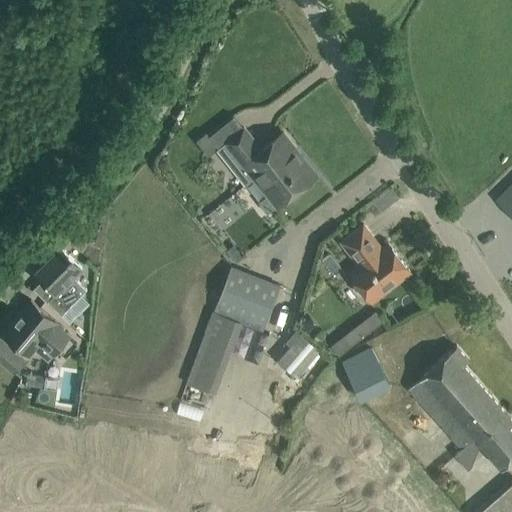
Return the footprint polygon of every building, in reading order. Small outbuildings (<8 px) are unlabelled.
[(254,178),(260,185),(300,153),(283,132),(261,149),(243,127),(226,141),(226,142),(217,149),(245,185),(254,178)] [(206,132),(196,140),(207,155),(217,147),(209,137),(206,132)] [(300,153),(260,185),(277,206),(316,175),(300,153)] [(511,183),(497,199),(511,214),(511,183)] [(366,292),(372,300),(410,271),(401,259),(399,261),(394,256),(397,254),(388,242),(381,247),(363,224),(347,236),(341,241),(359,265),(350,272),(356,280),(353,283),(353,287),(358,294),(363,294),(366,292)] [(89,303),(81,295),(86,289),(73,276),(82,267),(61,246),(35,272),(56,292),(47,301),(69,323),(89,303)] [(231,265),(186,383),(215,394),(242,323),(263,331),(280,284),(231,265)] [(70,335),(55,323),(57,321),(31,299),(2,333),(30,357),(42,343),(54,353),(58,349),(67,356),(77,343),(68,337),(70,335)] [(376,310),(331,345),(339,355),(383,320),(376,310)] [(296,376),(320,349),(300,331),(276,357),(296,376)] [(26,360),(0,337),(0,363),(13,374),(26,360)] [(468,359),(456,345),(408,388),(461,448),(474,437),(502,468),(511,459),(511,419),(463,364),(468,359)] [(373,348),(311,374),(318,389),(295,398),(312,438),(338,427),(331,411),(389,386),(373,348)] [(511,478),(472,511),(510,511),(511,511),(511,478)]
